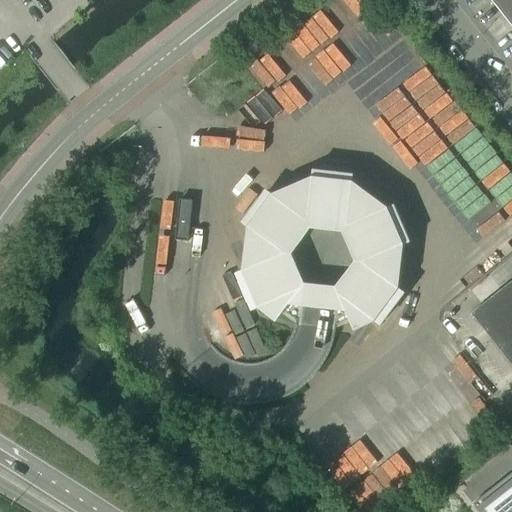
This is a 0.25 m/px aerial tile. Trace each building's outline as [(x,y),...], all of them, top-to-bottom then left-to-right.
[(511,0),(489,0),(511,28),(511,0)] [(268,193),(244,225),(258,236),(254,267),(238,274),(254,311),(270,304),(295,324),(314,326),(335,328),(365,315),(379,326),(402,293),(388,283),(392,251),(408,244),(392,208),(376,214),(350,195),(352,178),(313,174),(311,191),(281,203),(268,193)] [(192,202),(180,201),(175,241),(188,243),(192,202)] [(511,282),(471,314),(511,366),(511,282)] [(511,511),(511,473),(473,504),(478,511),(511,511)]
